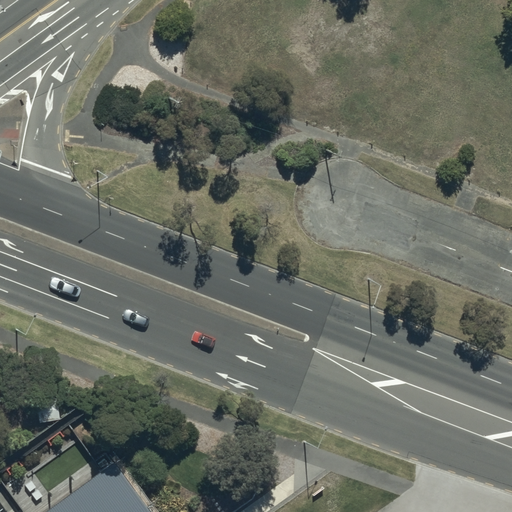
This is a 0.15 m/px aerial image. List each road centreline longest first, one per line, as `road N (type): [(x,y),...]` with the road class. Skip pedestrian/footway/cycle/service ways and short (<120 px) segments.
road 1 (trunk): [(437,396),(307,375),(0,271)]
road 2 (trunk): [(50,210),(330,323),(437,396)]
road 3 (trunk): [(110,0),(47,109),(50,210)]
road 4 (track): [(511,270),(341,202)]
